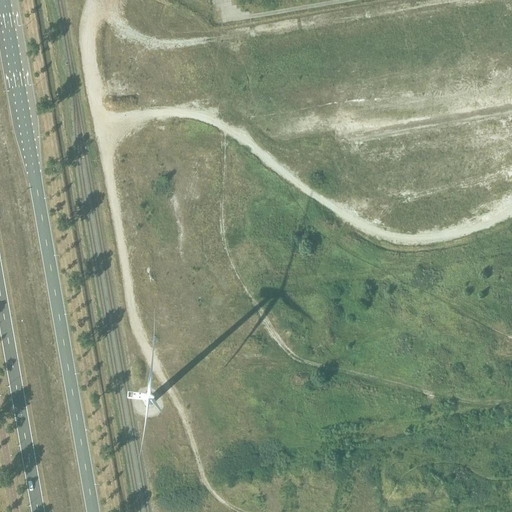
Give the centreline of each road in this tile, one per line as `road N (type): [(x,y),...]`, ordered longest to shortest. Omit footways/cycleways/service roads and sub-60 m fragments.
road 1 (primary): [(93,511),(4,0)]
road 2 (primary): [(0,291),(37,511)]
road 3 (track): [(335,0),(226,18),(223,0)]
